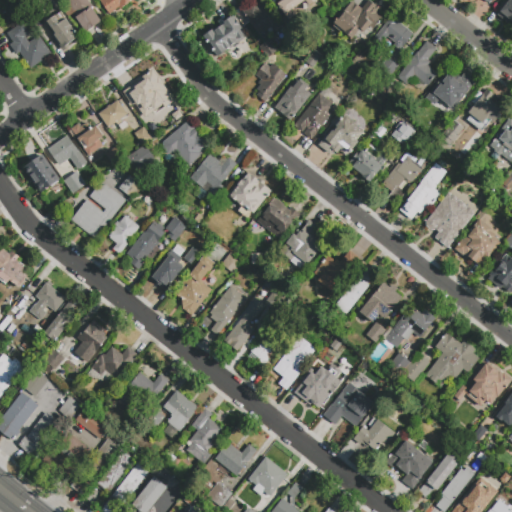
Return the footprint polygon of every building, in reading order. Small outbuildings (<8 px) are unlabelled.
[(66,0),(87,0),(93,8),(92,9),(101,21),(85,32),(73,14),(69,17),(65,12),(71,8),(67,3),(68,2),(66,0)] [(134,0),(120,9),(119,7),(108,14),(99,1),(100,0),(134,0)] [(317,0),(309,6),(305,1),(294,8),(299,16),(290,23),(277,4),(283,0),(317,0)] [(369,0),(375,5),(376,4),(382,8),(377,14),(383,19),(374,31),(368,27),(363,34),(359,31),(351,40),(345,35),(344,36),(334,29),(335,28),(332,26),(339,17),(340,17),(352,1),(362,9),(369,0)] [(511,28),(509,25),(511,23),(506,19),(504,21),(497,16),(509,0),(511,0),(511,28)] [(266,5),(281,27),(273,32),(271,28),(259,36),(243,11),(254,3),(259,10),(266,5)] [(40,18),(33,23),(25,13),(32,8),(40,18)] [(25,12),(30,21),(25,24),(22,20),(19,21),(17,17),(25,12)] [(245,38),(240,41),(240,42),(229,49),(229,48),(228,49),(227,48),(225,49),(227,51),(216,57),(203,36),(216,28),(216,29),(220,27),(218,25),(233,15),(242,29),(240,30),(245,38)] [(73,41),(66,46),(68,48),(63,51),(53,36),(54,34),(46,22),(55,16),(60,23),(66,19),(73,29),(68,33),(73,41)] [(401,48),(398,51),(392,47),(395,43),(390,40),(387,43),(383,40),(381,43),(374,38),(392,17),(414,34),(402,49),(401,48)] [(52,54),(31,69),(19,53),(15,56),(10,49),(11,48),(9,45),(13,42),(7,34),(23,23),(30,34),(26,37),(30,43),(39,36),(52,54)] [(259,47),(270,39),(278,50),(274,53),(278,57),(271,62),(268,58),(267,59),(259,47)] [(416,77),(412,82),(410,81),(405,86),(396,79),(417,53),(426,42),(436,50),(428,60),(431,63),(428,66),(440,75),(430,88),(416,77)] [(293,56),(301,45),(310,52),(302,63),(293,56)] [(305,62),(314,51),(322,57),(312,68),(305,62)] [(348,64),(343,60),(348,54),(353,57),(348,64)] [(398,67),(389,79),(380,72),(389,60),(398,67)] [(265,103),(256,96),(259,92),(257,90),(260,85),(258,84),(260,80),(255,76),(264,64),(270,68),(273,64),(286,74),(265,103)] [(129,77),(142,68),(153,85),(130,101),(121,87),(126,84),(126,82),(131,79),(129,77)] [(445,104),(442,107),(440,109),(437,106),(436,108),(425,98),(447,71),(458,80),(465,72),(477,82),(452,111),(448,107),(445,104)] [(315,79),(310,86),(301,80),(307,73),(315,79)] [(312,95),(291,122),(282,115),(280,117),(273,111),(292,87),(293,87),(298,80),(308,88),(306,90),(312,95)] [(310,141),(293,127),(324,87),(331,92),(326,99),(336,107),(310,141)] [(467,121),(471,116),(468,114),(486,91),(487,90),(494,95),(491,100),(504,110),(493,124),(489,122),(482,132),(467,121)] [(153,125),(142,109),(164,93),(168,99),(170,98),(173,103),(176,102),(185,114),(165,128),(160,120),(153,125)] [(118,101),(128,114),(121,120),(122,122),(118,126),(116,123),(109,128),(99,114),(118,101)] [(144,113),(139,116),(136,111),(140,108),(144,113)] [(317,147),(326,134),(328,136),(332,131),(334,132),(337,127),(336,126),(344,115),(357,124),(356,125),(365,132),(347,157),(339,152),(338,154),(333,150),(329,155),(317,147)] [(511,146),(511,148),(511,165),(509,169),(505,166),(508,162),(505,160),(501,165),(488,154),(492,149),(491,148),(498,139),(497,138),(511,120),(511,146)] [(119,125),(126,121),(130,127),(123,132),(119,125)] [(199,135),(200,134),(209,146),(203,151),(204,152),(188,166),(184,161),(182,159),(176,164),(166,152),(166,151),(160,144),(188,122),(199,135)] [(403,122),(417,133),(408,144),(395,133),(403,122)] [(455,122),(465,130),(454,144),(444,136),(455,122)] [(103,146),(89,156),(83,148),(84,148),(71,129),(79,123),(81,127),(86,123),(91,129),(96,126),(104,136),(99,140),(103,146)] [(134,134),(144,127),(152,139),(142,146),(134,134)] [(67,135),(78,151),(79,150),(87,162),(77,170),(70,160),(60,167),(47,150),(67,135)] [(421,137),(434,147),(424,159),(412,149),(421,137)] [(145,145),(155,161),(134,175),(124,160),(145,145)] [(388,161),(369,184),(360,176),(358,177),(354,174),(356,171),(351,167),(353,164),(350,161),(360,148),(364,151),(369,145),(388,161)] [(106,154),(117,146),(125,158),(114,166),(106,154)] [(391,192),(382,185),(399,164),(400,165),(402,162),(401,161),(407,153),(412,157),(413,156),(417,159),(415,163),(422,169),(411,184),(405,179),(398,187),(405,193),(400,199),(403,201),(400,204),(398,203),(394,207),(385,200),(391,192)] [(203,201),(196,196),(202,189),(190,179),(210,154),(219,161),(222,157),(226,159),(228,157),(237,165),(221,186),(222,187),(214,198),(208,194),(203,201)] [(60,181),(41,194),(24,168),(43,155),(60,181)] [(436,164),(447,173),(437,186),(437,187),(435,189),(442,194),(429,210),(427,209),(425,211),(421,217),(419,215),(413,223),(398,211),(436,164)] [(87,185),(73,194),(64,180),(77,171),(87,185)] [(260,179),(264,183),(263,185),(270,191),(248,220),(245,217),(237,211),(241,207),(227,196),(237,183),(238,184),(241,180),(242,180),(247,173),(251,176),(252,175),(259,180),(260,179)] [(141,185),(130,198),(119,189),(130,176),(141,185)] [(511,176),(511,193),(503,187),(511,176)] [(96,239),(71,220),(87,200),(103,213),(106,210),(90,197),(97,187),(107,185),(126,200),(96,239)] [(64,201),(61,203),(52,209),(46,198),(56,192),(57,191),(64,201)] [(449,194),(451,195),(451,194),(457,199),(456,200),(459,202),(459,201),(465,205),(464,206),(467,208),(468,207),(473,212),(472,213),(474,214),(447,248),(434,238),(438,234),(434,231),(430,231),(426,228),(425,223),(449,194)] [(511,209),(511,211),(508,216),(494,205),(499,199),(511,209)] [(291,207),(301,215),(297,221),(296,219),(279,240),(257,222),(275,200),(288,210),(291,207)] [(129,212),(140,220),(136,225),(140,227),(120,255),(113,250),(117,244),(114,243),(114,244),(108,239),(115,229),(112,228),(117,222),(120,223),(125,216),(126,216),(129,212)] [(152,223),(149,221),(155,212),(158,215),(152,223)] [(190,223),(177,240),(176,239),(174,241),(168,236),(170,232),(166,229),(178,213),(190,223)] [(211,225),(206,221),(211,214),(216,219),(211,225)] [(200,227),(195,223),(200,217),(204,221),(200,227)] [(485,260),(473,274),(460,263),(463,259),(453,251),(459,243),(460,244),(463,240),(462,239),(467,233),(468,234),(479,219),(493,230),(491,232),(498,238),(497,239),(500,242),(485,261),(485,260)] [(304,271),(280,254),(294,234),(296,235),(301,228),(301,229),(308,220),(316,225),(309,234),(323,244),(304,271)] [(132,259),(126,255),(146,230),(147,231),(154,221),(158,225),(159,224),(165,228),(161,234),(163,235),(163,240),(158,247),(160,249),(159,250),(150,263),(147,260),(146,259),(143,262),(145,263),(139,271),(129,264),(132,259)] [(180,257),(172,251),(177,245),(185,250),(180,257)] [(28,275),(18,288),(8,281),(5,285),(0,281),(0,247),(9,254),(11,251),(20,258),(18,261),(27,268),(26,269),(29,271),(26,274),(28,275)] [(201,253),(191,265),(183,259),(193,247),(201,253)] [(334,294),(326,288),(324,291),(317,286),(321,281),(313,274),(328,256),(333,260),(332,260),(334,262),(337,259),(338,260),(341,257),(343,259),(349,250),(361,259),(334,294)] [(233,273),(221,264),(230,252),(242,261),(233,273)] [(169,253),(178,260),(176,263),(184,268),(166,291),(149,278),(169,253)] [(250,254),(261,253),(261,265),(251,265),(251,263),(250,254)] [(511,256),(511,291),(509,295),(501,289),(499,291),(486,279),(508,253),(511,256)] [(191,318),(182,311),(181,301),(173,296),(201,260),(205,263),(208,258),(216,265),(210,273),(208,271),(207,273),(200,282),(212,291),(211,292),(191,318)] [(349,288),(367,266),(371,270),(370,272),(373,275),(366,283),(369,285),(367,288),(346,314),(336,305),(349,288)] [(67,299),(55,314),(47,307),(44,311),(47,313),(40,321),(29,312),(35,305),(35,306),(39,301),(35,297),(46,283),(47,284),(49,282),(53,285),(51,287),(67,299)] [(385,284),(390,288),(392,285),(397,289),(395,292),(402,298),(385,319),(382,317),(380,320),(377,317),(372,323),(360,313),(373,296),(374,297),(385,284)] [(248,300),(233,321),(231,319),(217,337),(210,331),(216,324),(211,320),(213,318),(209,315),(231,287),(248,300)] [(284,300),(275,311),(265,303),(274,291),(284,300)] [(17,303),(11,299),(17,292),(22,296),(17,303)] [(0,309),(7,299),(14,305),(4,317),(0,313),(0,309)] [(38,342),(69,301),(77,307),(70,316),(73,318),(54,344),(51,342),(47,348),(38,342)] [(245,310),(251,302),(257,306),(251,314),(245,310)] [(424,310),(435,318),(419,340),(412,335),(406,343),(403,341),(396,350),(395,349),(393,352),(380,342),(379,341),(390,328),(392,330),(400,320),(400,321),(411,306),(421,314),(424,310)] [(21,324),(17,321),(22,314),(26,317),(21,324)] [(239,350),(225,339),(244,316),(252,322),(249,325),(255,330),(253,332),(248,339),(249,340),(246,344),(245,343),(239,350)] [(34,326),(29,323),(32,318),(37,321),(34,326)] [(93,320),(105,330),(104,332),(106,334),(104,336),(107,339),(88,364),(81,358),(80,359),(76,356),(77,355),(74,353),(82,343),(77,339),(84,330),(87,327),(88,327),(93,320)] [(376,322),(386,330),(376,343),(366,335),(376,322)] [(270,328),(290,344),(272,365),(268,361),(260,370),(255,366),(260,361),(257,359),(254,363),(247,358),(252,353),(250,351),(270,328)] [(12,334),(15,330),(20,334),(17,338),(12,334)] [(442,388),(425,376),(443,353),(435,348),(447,333),(461,344),(464,340),(475,350),(472,353),(479,359),(477,362),(479,363),(474,370),(471,369),(467,374),(462,371),(454,381),(450,378),(442,388)] [(299,336),(315,348),(299,369),(303,372),(295,382),(294,381),(287,391),(278,384),(283,378),(273,370),(299,336)] [(137,355),(117,381),(116,379),(112,384),(109,382),(109,383),(106,382),(106,383),(103,381),(102,382),(100,380),(99,381),(97,379),(96,380),(94,378),(93,379),(90,378),(90,379),(87,376),(92,369),(91,368),(101,356),(102,356),(103,354),(105,356),(112,347),(122,355),(128,347),(137,355)] [(45,363),(55,351),(64,359),(55,371),(54,371),(53,370),(49,375),(43,370),(47,365),(45,363)] [(15,357),(27,367),(15,383),(14,382),(0,399),(0,358),(4,353),(13,360),(15,357)] [(331,361),(326,368),(316,360),(322,353),(331,361)] [(417,354),(418,353),(431,362),(414,384),(412,383),(409,386),(402,381),(405,377),(404,375),(402,374),(417,354)] [(399,354),(408,361),(400,372),(391,365),(399,354)] [(511,381),(498,398),(496,396),(489,405),(485,402),(480,407),(465,396),(461,401),(454,396),(462,386),(469,391),(476,383),(473,380),(485,364),(488,366),(489,365),(497,372),(496,373),(498,375),(500,372),(503,374),(504,373),(511,379),(511,380),(511,381)] [(312,368),(322,376),(305,398),(300,394),(299,396),(293,392),(312,368)] [(351,376),(345,383),(335,375),(341,369),(351,376)] [(48,381),(37,395),(35,397),(24,388),(37,373),(48,381)] [(131,409),(120,400),(126,393),(123,390),(125,387),(127,389),(140,373),(153,383),(160,375),(169,382),(148,408),(138,400),(131,409)] [(327,380),(337,388),(319,412),(313,407),(315,406),(310,402),(327,380)] [(335,425),(323,416),(349,383),(375,404),(356,428),(342,416),(335,425)] [(428,391),(423,397),(416,391),(421,386),(428,391)] [(163,409),(177,391),(200,409),(181,435),(179,433),(173,441),(163,433),(170,424),(168,423),(173,416),(163,409)] [(0,419),(22,393),(38,406),(18,430),(20,431),(13,440),(0,429),(0,419)] [(511,426),(510,429),(494,417),(511,393),(511,426)] [(70,420),(58,411),(70,397),(81,406),(70,420)] [(75,421),(86,407),(110,426),(108,428),(109,429),(100,441),(75,421)] [(205,409),(213,415),(210,419),(222,429),(211,444),(213,446),(208,452),(212,454),(204,464),(186,450),(192,443),(189,441),(198,430),(191,426),(205,409)] [(155,430),(147,424),(157,411),(165,417),(155,430)] [(60,423),(34,457),(19,445),(26,436),(27,437),(47,413),(60,423)] [(360,445),(352,439),(363,427),(364,428),(365,426),(367,428),(366,430),(368,431),(371,428),(367,425),(373,418),(377,421),(378,420),(394,433),(383,447),(380,445),(375,451),(373,449),(372,450),(368,447),(367,449),(361,444),(360,445)] [(468,418),(480,428),(470,440),(458,431),(468,418)] [(145,426),(150,430),(145,436),(140,432),(145,426)] [(479,447),(471,440),(480,429),(488,436),(479,447)] [(69,434),(92,451),(69,480),(59,472),(54,478),(40,466),(48,457),(50,458),(69,434)] [(95,483),(84,476),(109,440),(120,447),(95,483)] [(405,441),(432,463),(412,490),(401,482),(407,475),(396,467),(395,468),(392,468),(386,464),(386,461),(388,458),(389,459),(393,453),(395,454),(405,441)] [(249,444),(257,451),(236,478),(214,461),(228,443),(242,454),(249,444)] [(123,451),(134,459),(108,493),(97,485),(123,451)] [(437,492),(435,490),(427,500),(418,493),(449,453),(457,460),(455,463),(457,465),(437,492)] [(266,457),(288,475),(270,498),(269,498),(269,499),(267,497),(267,496),(263,493),(260,497),(252,490),(255,487),(247,480),(266,457)] [(476,471),(471,467),(476,460),(482,464),(476,471)] [(124,506),(112,497),(138,463),(150,472),(124,506)] [(446,511),(444,511),(437,506),(443,498),(441,497),(443,496),(441,494),(461,469),(464,471),(467,467),(475,474),(453,502),(454,503),(446,511)] [(126,511),(156,476),(164,482),(163,483),(166,486),(166,487),(168,489),(149,511),(126,511)] [(80,478),(91,487),(85,494),(84,492),(80,496),(71,489),(80,478)] [(296,483),(303,488),(295,499),(287,494),(296,483)] [(451,511),(475,483),(492,496),(478,511),(476,511),(474,510),(472,511),(451,511)] [(220,484),(232,494),(221,509),(208,499),(220,484)] [(156,511),(166,511),(175,493),(164,487),(153,510),(156,511)] [(97,507),(86,498),(94,489),(105,497),(97,507)] [(194,501),(190,506),(183,501),(183,500),(187,495),(187,496),(194,501)] [(271,511),(283,499),(298,511),(271,511)] [(488,511),(492,508),(492,509),(498,501),(511,511),(488,511)]
